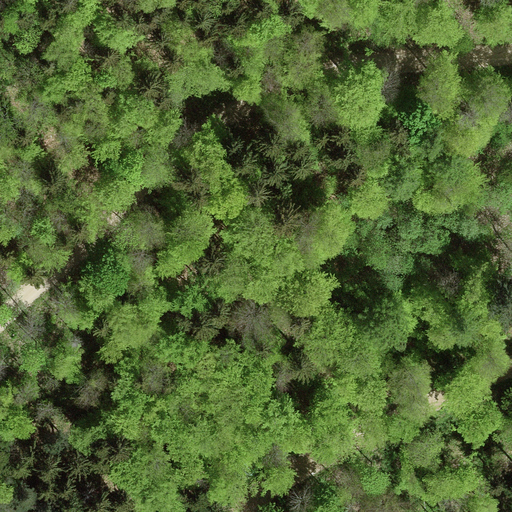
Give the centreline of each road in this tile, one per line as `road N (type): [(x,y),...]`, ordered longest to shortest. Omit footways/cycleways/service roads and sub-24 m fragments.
road 1 (track): [(511,58),(397,66),(275,94),(180,143),(0,315)]
road 2 (track): [(244,511),(278,477),(511,369)]
